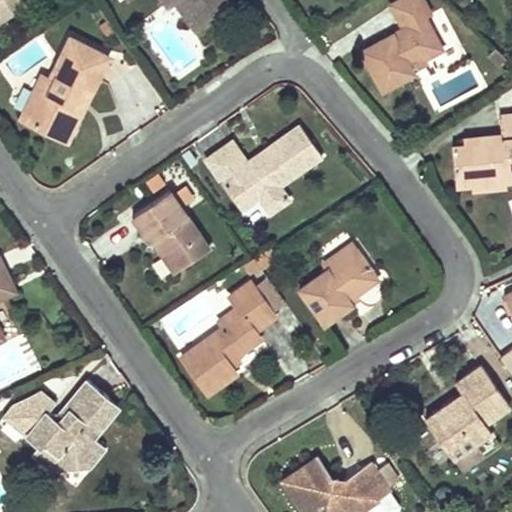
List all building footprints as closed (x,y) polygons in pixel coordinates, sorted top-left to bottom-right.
[(0,0),(0,16),(1,18),(22,4),(19,0),(0,0)] [(125,0),(126,1),(127,0),(162,0),(166,5),(171,2),(172,0),(182,0),(201,26),(230,4),(226,0),(125,0)] [(182,0),(172,0),(171,2),(193,32),(201,26),(182,0)] [(428,11),(422,0),(396,0),(390,3),(400,25),(359,48),(382,92),(411,76),(406,67),(424,58),(438,50),(421,15),(428,11)] [(42,74),(34,91),(48,96),(35,125),(67,140),(110,53),(71,35),(52,78),(42,74)] [(429,67),(424,58),(406,67),(411,76),(429,67)] [(48,96),(34,91),(21,119),(35,125),(48,96)] [(511,113),(500,114),(501,133),(502,141),(490,142),(489,134),(463,136),(464,144),(452,145),(455,177),(484,175),(484,182),(506,181),(511,180),(511,113)] [(247,164),(232,142),(205,162),(241,210),(253,202),(263,215),(277,205),(267,192),(320,154),(300,126),(247,164)] [(502,141),(501,133),(489,134),(490,142),(502,141)] [(484,175),(455,177),(456,186),(477,185),(477,193),(507,191),(506,181),(484,182),(484,175)] [(207,246),(167,189),(129,215),(148,243),(154,239),(176,268),(207,246)] [(329,263),(357,244),(351,236),(323,255),(329,263)] [(176,268),(154,239),(148,243),(169,273),(176,268)] [(378,273),(357,244),(329,263),(299,285),(324,320),(353,299),(350,293),(360,287),(378,273)] [(277,261),(267,246),(252,256),(261,268),(262,271),(277,261)] [(248,276),(261,268),(252,256),(239,264),(248,276)] [(0,296),(12,290),(7,278),(0,281),(0,296)] [(254,327),(274,311),(250,278),(228,294),(233,302),(239,311),(220,324),(181,353),(208,390),(236,372),(232,365),(227,357),(235,350),(259,335),(254,327)] [(364,292),(360,287),(350,293),(353,299),(364,292)] [(239,311),(233,302),(214,316),(220,324),(239,311)] [(242,358),(235,350),(227,357),(232,365),(242,358)] [(510,408),(479,364),(454,383),(461,393),(424,418),(454,460),(492,433),(486,425),(510,408)] [(108,397),(86,379),(65,404),(69,408),(58,420),(45,409),(24,434),(37,445),(41,440),(54,452),(52,456),(63,467),(87,465),(103,446),(91,435),(109,413),(108,397)] [(118,405),(108,397),(109,413),(118,405)] [(61,410),(45,409),(58,420),(69,408),(65,404),(61,410)] [(462,471),(500,443),(492,433),(454,460),(462,471)] [(37,445),(30,453),(49,469),(63,467),(52,456),(54,452),(41,440),(37,445)] [(389,490),(370,462),(337,485),(316,455),(279,482),(301,510),(313,502),(319,511),(357,511),(364,507),(367,505),(370,511),(392,511),(396,509),(397,506),(387,491),(389,490)] [(319,511),(313,502),(301,510),(301,511),(319,511)]
